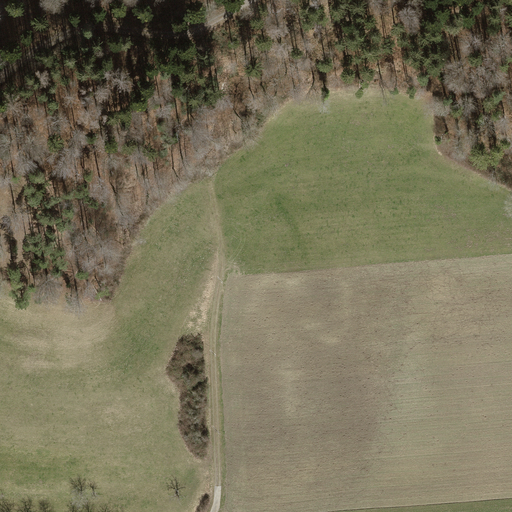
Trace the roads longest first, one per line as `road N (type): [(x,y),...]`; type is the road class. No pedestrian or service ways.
road 1 (track): [(214,511),(213,336),(223,262),(205,187)]
road 2 (track): [(251,0),(180,35),(72,35),(0,87)]
